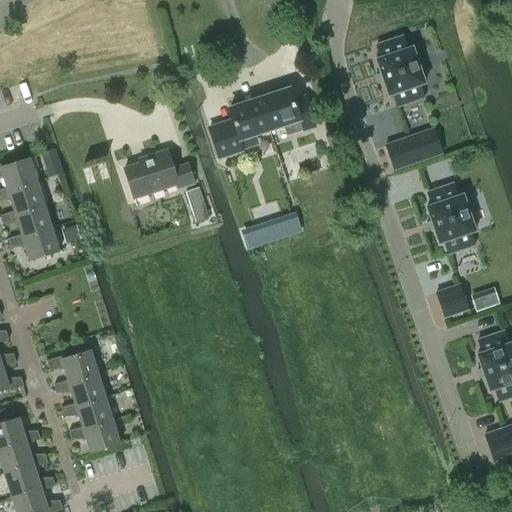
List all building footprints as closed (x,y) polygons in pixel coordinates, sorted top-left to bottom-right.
[(375,61),(387,97),(392,95),(396,108),(423,98),(419,86),(424,84),(411,48),(407,50),(402,37),(375,46),(379,59),(375,61)] [(258,99),(269,131),(298,121),(302,131),(314,127),(304,97),(292,101),(288,89),(258,99)] [(239,140),(269,131),(258,99),(228,109),(232,120),(208,128),(219,159),(243,151),(239,140)] [(384,147),(392,171),(417,163),(409,138),(384,147)] [(48,151),(40,153),(40,155),(44,166),(59,161),(56,154),(55,149),(48,151)] [(178,190),(193,185),(187,165),(172,169),(166,151),(143,158),(145,162),(123,169),(133,199),(176,185),(178,190)] [(0,177),(2,178),(5,188),(6,191),(36,182),(28,158),(1,167),(0,165),(0,177)] [(6,191),(5,188),(0,189),(0,200),(9,201),(13,212),(14,214),(43,205),(36,182),(6,191)] [(425,208),(438,244),(442,243),(447,255),(474,246),(469,234),(474,232),(462,196),(457,197),(453,185),(426,194),(430,207),(425,208)] [(194,223),(207,219),(197,188),(185,193),(194,223)] [(14,214),(13,212),(0,215),(0,217),(2,225),(17,224),(20,235),(21,238),(50,228),(43,205),(14,214)] [(295,213),(276,219),(281,235),(300,229),(295,213)] [(261,224),(240,231),(246,247),(266,240),(263,230),(261,224)] [(61,230),(64,239),(65,243),(80,238),(75,225),(75,226),(61,230)] [(58,252),(50,228),(21,238),(20,235),(7,239),(10,247),(24,247),(29,261),(58,252)] [(434,294),(443,319),(467,310),(459,286),(434,294)] [(503,332),(476,342),(480,354),(476,356),(488,392),(493,390),(497,403),(511,397),(511,343),(507,345),(503,332)] [(63,370),(66,380),(67,384),(96,374),(89,350),(62,359),(61,356),(46,361),(49,371),(63,370)] [(0,364),(2,368),(15,363),(12,354),(0,354),(0,364)] [(5,377),(2,368),(0,364),(0,390),(7,388),(8,391),(22,386),(20,378),(5,377)] [(71,394),(74,403),(75,407),(104,398),(96,374),(67,384),(66,380),(53,384),(56,394),(71,394)] [(78,416),(82,427),(83,430),(111,421),(104,398),(75,407),(74,403),(61,407),(64,417),(78,416)] [(0,449),(25,441),(26,444),(39,440),(37,431),(22,431),(18,418),(8,421),(0,423),(0,449)] [(83,430),(82,427),(68,431),(70,440),(85,439),(90,454),(119,445),(111,421),(83,430)] [(483,436),(491,461),(511,453),(511,441),(507,428),(483,436)] [(33,465),(34,467),(47,463),(44,455),(30,455),(26,444),(25,441),(0,449),(0,460),(4,474),(33,465)] [(40,488),(41,491),(54,486),(52,478),(37,478),(34,467),(33,465),(4,474),(11,497),(40,488)] [(45,502),(41,491),(40,488),(11,497),(16,511),(46,511),(47,511),(46,511),(55,511),(61,510),(59,502),(45,502)]
